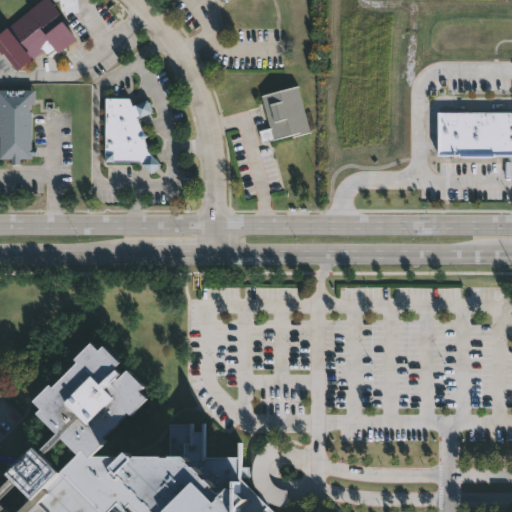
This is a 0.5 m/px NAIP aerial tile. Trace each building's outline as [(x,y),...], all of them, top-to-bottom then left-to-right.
[(43,29),(48,35),(65,22),(78,39),(60,54),(56,50),(49,55),(45,50),(18,72),(3,54),(2,55),(0,52),(0,34),(42,0),(51,0),(62,13),(43,29)] [(310,132),(264,142),(261,131),(271,129),(262,95),(298,86),(310,132)] [(33,105),(33,147),(37,148),(37,156),(33,156),(33,160),(21,160),(21,165),(12,165),(12,160),(0,160),(0,90),(36,90),(36,105),(33,105)] [(132,101),(134,106),(149,100),(149,102),(150,102),(154,111),(139,118),(143,131),(149,136),(146,138),(149,152),(161,165),(159,166),(161,167),(155,173),(153,172),(152,173),(141,162),(106,162),(107,97),(131,98),(132,101)] [(511,112),(438,113),(439,157),(511,156),(511,112)] [(95,337),(103,345),(107,340),(124,356),(114,366),(116,367),(120,363),(125,367),(121,372),(122,374),(132,364),(148,381),(144,385),(151,393),(134,412),(131,409),(107,433),(110,437),(92,454),(122,455),(134,443),(139,447),(139,450),(143,450),(143,448),(178,450),(178,448),(186,448),(186,440),(192,441),(192,420),(195,420),(195,428),(204,429),(205,420),(207,420),(207,455),(241,455),(241,440),(244,440),(244,472),(250,471),(250,485),(252,487),(258,481),(262,485),(255,494),(259,498),(249,507),(254,511),(255,511),(256,511),(262,511),(270,505),(276,511),(0,511),(0,488),(13,475),(8,470),(36,442),(42,447),(59,429),(39,409),(43,404),(35,397),(53,379),(56,382),(81,357),(78,354),(95,337)]
